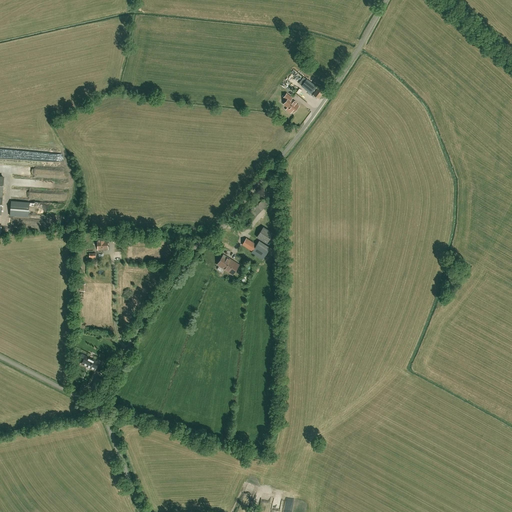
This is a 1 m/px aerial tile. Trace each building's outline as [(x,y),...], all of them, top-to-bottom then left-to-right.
[(311,94),(316,87),(306,79),(301,87),(311,94)] [(318,99),(325,91),(319,87),(313,94),(318,99)] [(283,98),(287,100),(283,104),(288,108),(292,111),(294,112),(299,106),(296,103),(294,102),(291,99),(292,98),(287,94),(283,98)] [(268,202),(264,199),(251,212),(255,216),(268,202)] [(28,216),(29,202),(11,200),(10,215),(28,216)] [(268,244),(275,234),(264,227),(258,237),(268,244)] [(126,242),(126,235),(113,235),(113,238),(114,238),(114,243),(126,242)] [(98,250),(108,250),(107,240),(104,240),(104,238),(97,238),(98,250)] [(257,244),(246,238),(242,245),(252,251),(252,253),(262,260),(270,248),(259,241),(257,244)] [(233,275),(239,265),(223,255),(217,265),(233,275)] [(85,356),(82,363),(95,370),(98,362),(85,356)] [(94,383),(91,389),(97,391),(99,386),(103,379),(97,376),(94,383)] [(261,511),(268,511),(270,503),(263,502),(261,511)]
